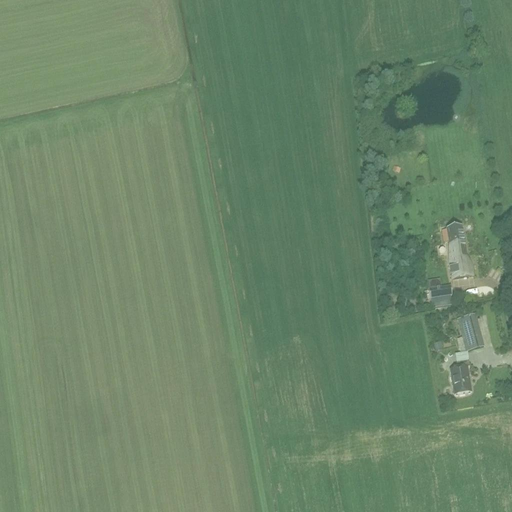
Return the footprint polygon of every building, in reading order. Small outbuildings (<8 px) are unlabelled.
[(447,231),(442,232),(444,244),(449,243),(453,264),(449,264),(452,281),(473,277),(472,266),(467,258),(462,227),(447,229),(447,231)] [(486,278),(487,284),(481,285),(482,290),(471,291),(472,298),(497,294),(495,277),(486,278)] [(440,280),(428,282),(429,290),(441,288),(440,280)] [(441,288),(429,290),(431,300),(452,296),(451,287),(441,288)] [(496,298),(483,300),(489,343),(501,342),(496,298)] [(475,317),(458,321),(466,353),(484,349),(475,317)] [(442,342),(433,344),(435,352),(443,349),(442,342)] [(458,370),(450,371),(455,396),(472,393),(470,383),(469,384),(468,379),(469,379),(467,369),(470,368),(469,361),(456,364),(458,370)]
